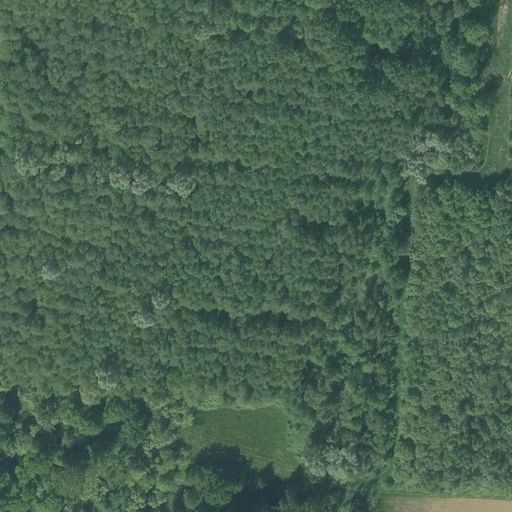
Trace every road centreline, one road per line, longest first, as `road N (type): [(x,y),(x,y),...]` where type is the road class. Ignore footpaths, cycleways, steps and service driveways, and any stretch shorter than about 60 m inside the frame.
road 1 (track): [(0,448),(263,488),(381,489)]
road 2 (track): [(381,489),(511,496)]
